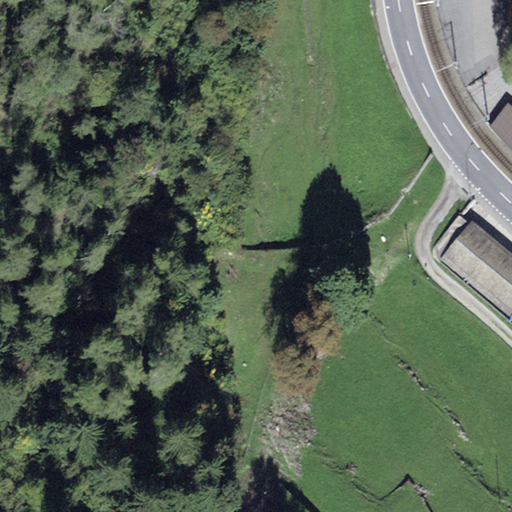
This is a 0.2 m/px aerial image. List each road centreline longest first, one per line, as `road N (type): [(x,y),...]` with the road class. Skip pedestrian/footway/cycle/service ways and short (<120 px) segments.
road 1 (primary): [(511,200),(475,165),(431,99),(400,0)]
road 2 (track): [(511,339),(424,254),(439,214),(475,165)]
